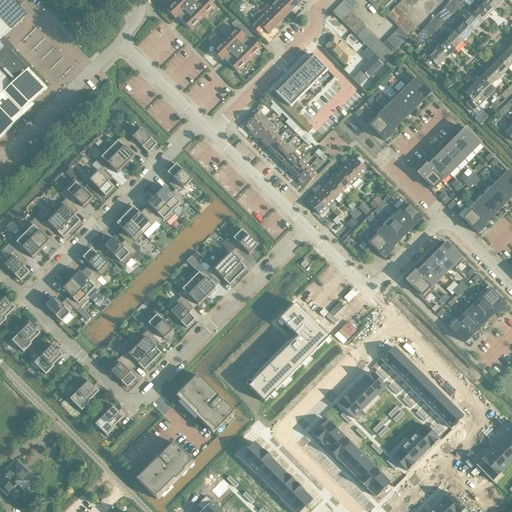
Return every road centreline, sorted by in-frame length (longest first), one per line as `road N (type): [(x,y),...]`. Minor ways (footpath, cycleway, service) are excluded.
road 1 (residential): [(359,511),(283,435),(399,320)]
road 2 (residential): [(398,511),(494,416),(399,320)]
road 3 (residential): [(20,300),(200,120)]
road 4 (residential): [(310,231),(142,389)]
road 5 (unclassified): [(148,511),(0,362)]
road 6 (residential): [(211,131),(310,33),(325,0)]
road 7 (residential): [(142,389),(127,404),(20,300)]
road 8 (unclassified): [(0,159),(120,42)]
road 9 (residential): [(310,231),(211,131)]
